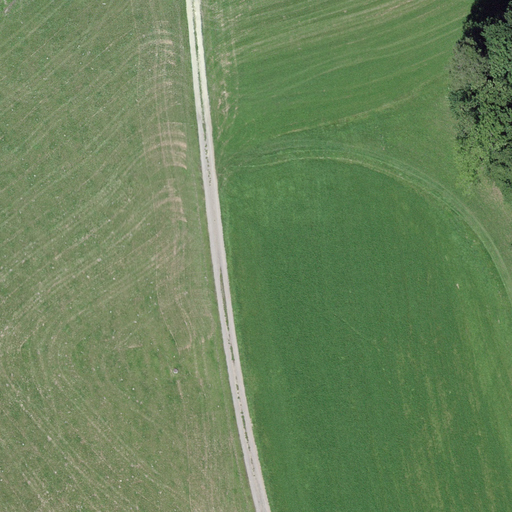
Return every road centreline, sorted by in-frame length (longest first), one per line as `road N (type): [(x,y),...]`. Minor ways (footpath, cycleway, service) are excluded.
road 1 (track): [(195,0),(243,417),(269,511)]
road 2 (track): [(210,173),(251,160),(336,153),(389,167),(440,191),(487,232),(511,295)]
